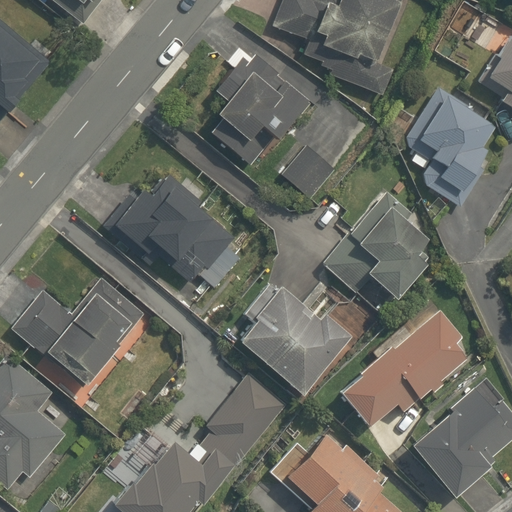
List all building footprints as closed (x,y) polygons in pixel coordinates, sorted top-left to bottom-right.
[(47,0),(78,24),(96,0),(47,0)] [(323,0),(322,3),(314,0),(281,0),(272,27),(309,40),(302,60),(317,65),(313,75),(379,98),(389,71),(379,67),(401,5),(387,0),(323,0)] [(0,122),(47,65),(0,26),(0,122)] [(224,61),(238,72),(211,107),(222,116),(206,136),(244,165),(264,139),(274,147),(305,106),(272,81),(280,72),(240,41),(224,61)] [(511,44),(490,84),(510,94),(499,114),(511,121),(511,44)] [(417,185),(458,211),(488,163),(479,157),(497,128),(435,88),(397,148),(428,167),(417,185)] [(334,173),(306,149),(283,177),(311,201),(334,173)] [(153,184),(115,224),(160,266),(167,259),(202,291),(247,242),(181,181),(166,197),(153,184)] [(445,264),(432,227),(396,196),(335,266),(397,319),(445,264)] [(84,317),(52,293),(22,334),(97,389),(156,309),(113,278),(84,317)] [(359,338),(280,282),(252,321),(263,329),(246,354),(314,402),(359,338)] [(415,419),(488,360),(448,312),(348,393),(382,434),(409,412),(415,419)] [(30,474),(57,435),(31,416),(51,388),(7,357),(0,366),(0,483),(6,487),(20,467),(30,474)] [(249,458),(293,407),(257,376),(214,425),(223,433),(200,460),(186,448),(130,511),(208,511),(253,461),(249,458)] [(503,413),(483,391),(420,448),(469,502),(505,470),(499,463),(511,451),(511,406),(503,413)] [(409,511),(396,500),(404,492),(332,428),(283,483),(315,511),(409,511)]
